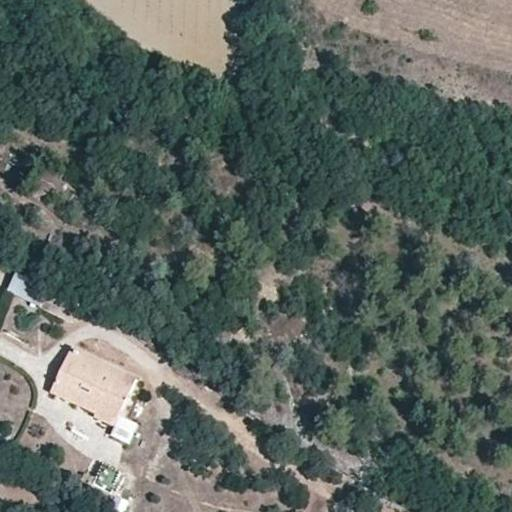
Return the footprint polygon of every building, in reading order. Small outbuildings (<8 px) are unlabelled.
[(63,297),(25,279),(17,295),(56,314),(63,297)] [(72,321),(80,306),(63,297),(56,314),(72,321)] [(114,430),(135,382),(117,374),(119,370),(72,350),(53,393),(99,414),(95,422),(114,430)] [(99,414),(53,393),(49,401),(95,422),(99,414)] [(111,496),(122,474),(105,466),(94,488),(111,496)]
